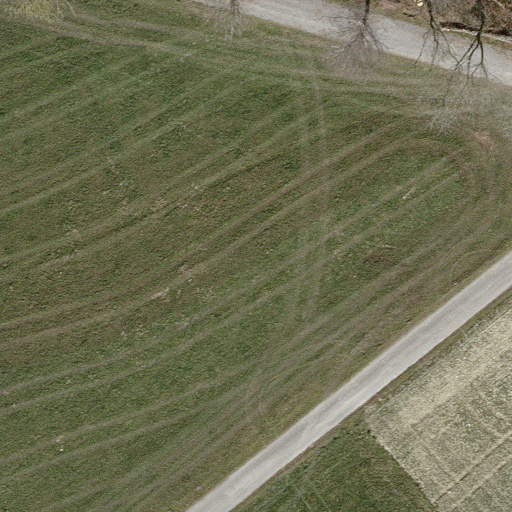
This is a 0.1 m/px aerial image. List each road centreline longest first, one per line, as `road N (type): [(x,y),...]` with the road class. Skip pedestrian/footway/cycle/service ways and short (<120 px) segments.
road 1 (track): [(511,271),(214,511)]
road 2 (track): [(251,0),(511,70)]
